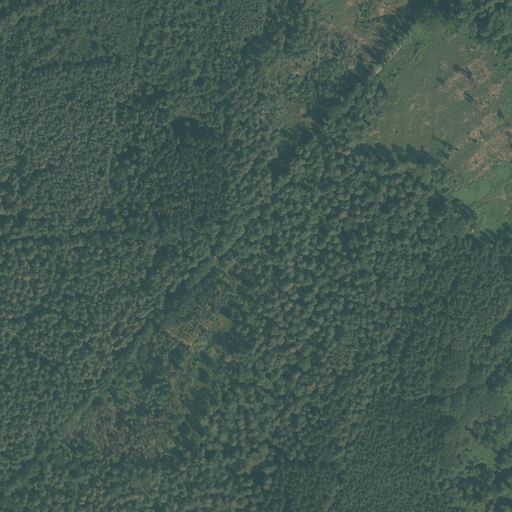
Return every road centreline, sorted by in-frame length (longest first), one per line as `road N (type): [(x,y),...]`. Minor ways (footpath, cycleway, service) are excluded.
road 1 (unclassified): [(0,504),(437,0)]
road 2 (unknown): [(0,492),(238,219)]
road 3 (track): [(321,511),(422,258),(458,224)]
road 4 (track): [(346,452),(43,458)]
road 5 (track): [(458,224),(420,212),(252,216)]
road 6 (track): [(96,229),(238,219)]
